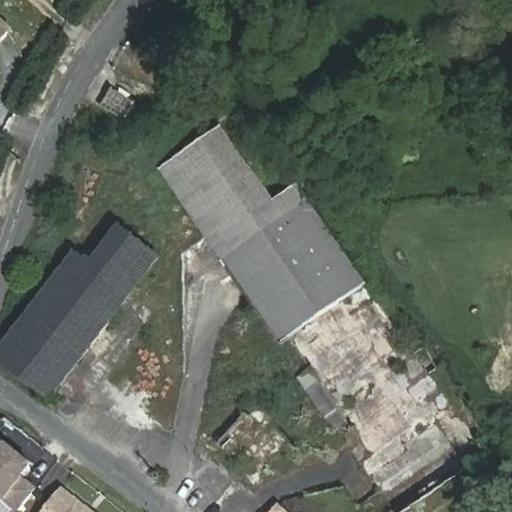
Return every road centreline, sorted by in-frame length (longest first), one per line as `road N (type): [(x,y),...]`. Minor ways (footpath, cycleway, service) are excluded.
road 1 (residential): [(0,283),(26,202),(94,60),(138,0)]
road 2 (residential): [(0,389),(169,511)]
